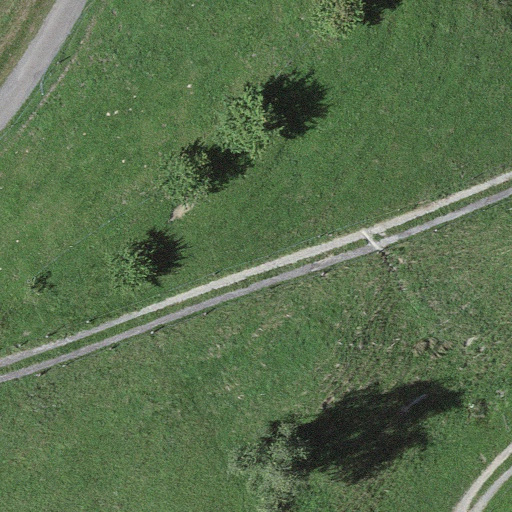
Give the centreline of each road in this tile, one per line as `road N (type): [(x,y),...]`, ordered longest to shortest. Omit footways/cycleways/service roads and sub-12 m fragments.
road 1 (track): [(0,375),(291,271),(511,175)]
road 2 (track): [(80,0),(0,121)]
